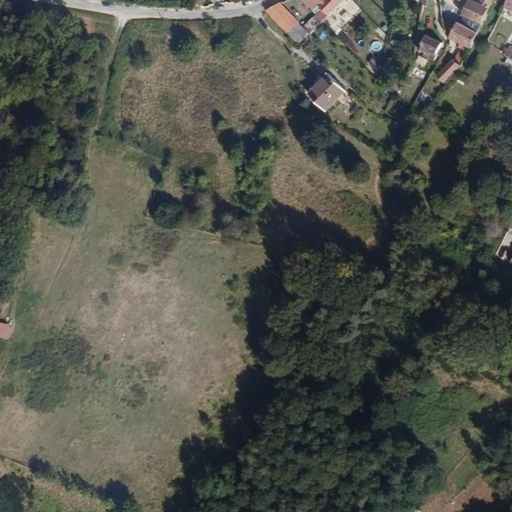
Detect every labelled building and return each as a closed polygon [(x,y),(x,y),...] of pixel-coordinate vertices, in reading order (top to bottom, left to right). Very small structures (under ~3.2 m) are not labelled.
[(302,0),(317,15),(323,22),(346,0),(302,0)] [(474,21),(482,25),(493,0),(481,0),(479,3),(473,0),(469,0),(463,16),(474,21)] [(280,3),(266,11),(288,34),(299,24),(280,3)] [(323,22),(317,15),(313,18),(319,25),(323,22)] [(303,28),(310,35),(319,25),(313,18),(303,28)] [(445,30),(448,35),(451,29),(454,30),(457,23),(443,18),(445,30)] [(470,29),(478,34),(482,25),(474,21),(470,29)] [(458,47),(461,49),(464,50),(463,53),(467,56),(478,34),(470,29),(457,23),(454,30),(451,29),(448,35),(450,38),(460,43),(458,47)] [(299,24),(288,34),(299,45),(310,35),(303,28),(299,24)] [(435,63),(438,55),(437,55),(438,51),(442,44),(426,37),(419,51),(426,54),(429,55),(427,59),(435,63)] [(461,49),(453,61),(462,66),(467,56),(463,53),(464,50),(461,49)] [(446,81),(454,74),(462,66),(453,61),(450,61),(442,69),(442,71),(438,78),(446,81)] [(346,91),(329,74),(324,80),(325,82),(311,96),(326,111),(346,91)] [(325,82),(324,80),(309,95),(311,96),(325,82)] [(0,321),(0,338),(8,339),(10,323),(0,321)]
